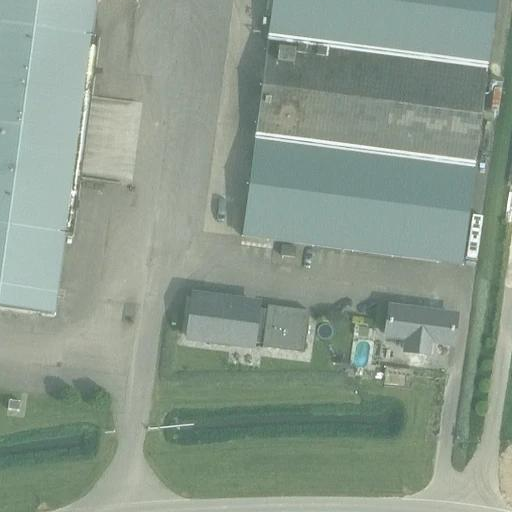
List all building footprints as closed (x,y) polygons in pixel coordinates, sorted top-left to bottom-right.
[(0,0),(0,309),(53,317),(64,237),(72,238),(98,39),(90,38),(95,0),(0,0)] [(501,82),(485,80),(495,0),(273,0),(242,238),(460,267),(480,112),(497,115),(501,82)] [(294,259),(296,249),(282,247),(281,257),(294,259)] [(256,306),(194,298),(192,316),(189,340),(209,342),(208,346),(230,349),(231,345),(251,348),(251,344),(262,345),(262,349),(304,355),(309,313),(267,308),(267,312),(255,310),(256,306)] [(454,318),(390,310),(387,338),(407,340),(405,352),(429,355),(430,343),(450,346),(454,318)] [(8,403),(7,412),(18,413),(19,404),(8,403)]
